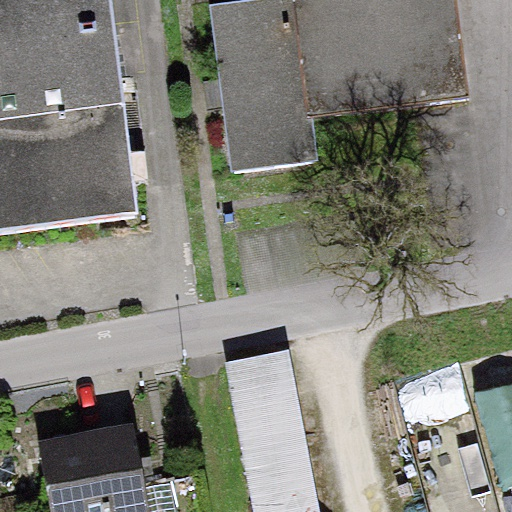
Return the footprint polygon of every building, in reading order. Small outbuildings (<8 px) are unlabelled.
[(0,0),(0,234),(137,218),(109,0),(0,0)] [(455,0),(288,0),(211,10),(232,173),(315,162),(311,122),(468,102),(455,0)] [(511,511),(511,350),(393,382),(426,511),(511,511)] [(231,389),(254,511),(315,511),(290,378),(231,389)] [(147,511),(133,432),(38,449),(49,511),(147,511)]
